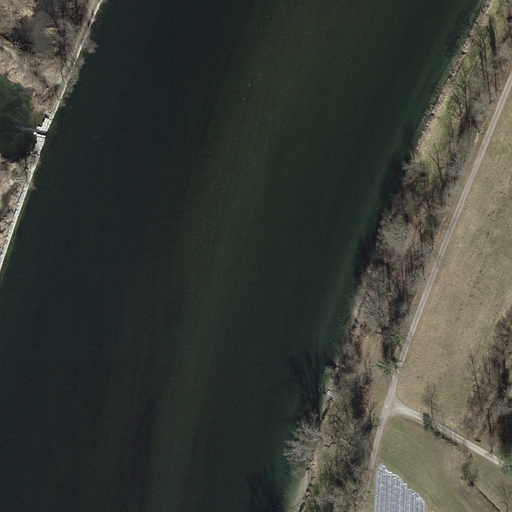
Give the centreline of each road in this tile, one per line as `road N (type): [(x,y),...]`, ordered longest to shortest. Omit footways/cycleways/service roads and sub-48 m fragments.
road 1 (track): [(511,79),(412,329),(391,403)]
road 2 (track): [(391,403),(511,467)]
